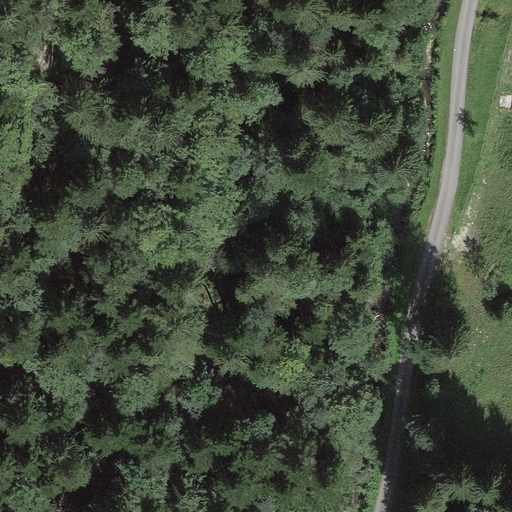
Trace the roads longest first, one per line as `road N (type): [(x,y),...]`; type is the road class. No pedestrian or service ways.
road 1 (track): [(470,0),(447,191),(405,362),(381,511)]
road 2 (track): [(432,245),(452,237),(470,211),(511,59)]
